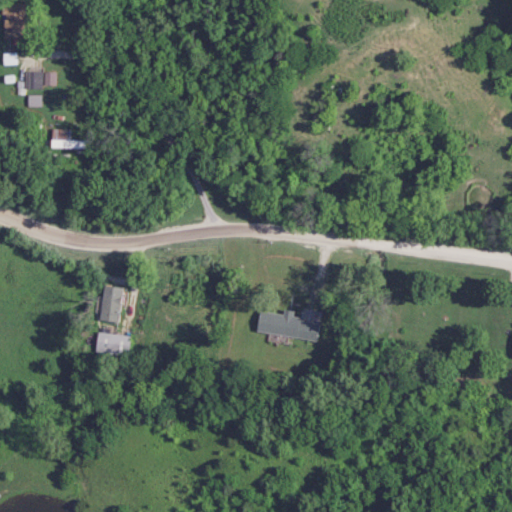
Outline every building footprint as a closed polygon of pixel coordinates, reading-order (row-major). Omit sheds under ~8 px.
[(22,4),(1,4),(1,37),(22,37),(22,4)] [(22,89),(53,89),(53,71),(22,71),(22,89)] [(67,130),(44,130),(44,150),(81,150),(81,141),(67,141),(67,130)] [(98,321),(120,323),(123,288),(101,285),(98,321)] [(321,323),(290,318),(291,314),(258,309),(255,331),(318,341),(321,323)] [(128,356),(129,335),(94,332),(92,353),(128,356)]
